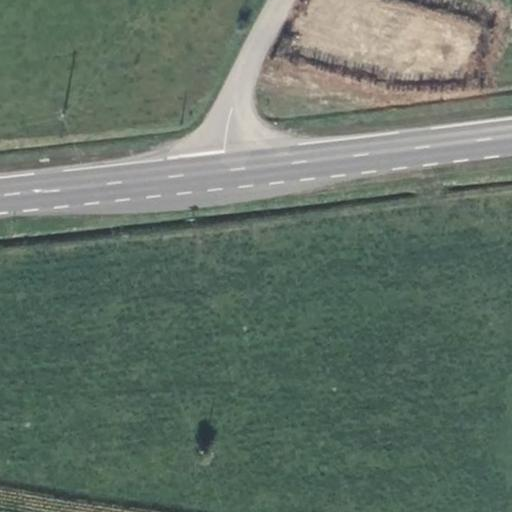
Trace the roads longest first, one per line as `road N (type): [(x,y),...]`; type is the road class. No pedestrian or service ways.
road 1 (primary): [(227,168),(511,135)]
road 2 (primary): [(0,193),(227,168)]
road 3 (tertiary): [(285,0),(230,107),(227,168)]
